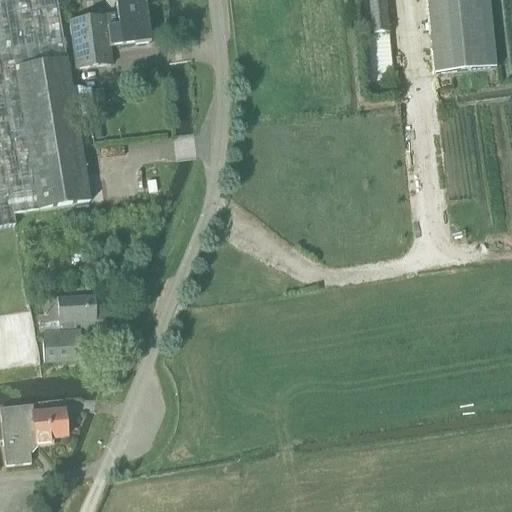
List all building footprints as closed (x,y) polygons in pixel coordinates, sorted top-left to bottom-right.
[(105,19),(69,24),(75,71),(111,67),(109,49),(121,47),(150,43),(144,0),(114,0),(119,27),(106,29),(105,19)] [(371,0),(375,36),(390,35),(386,0),(371,0)] [(428,0),(436,76),(498,70),(491,0),(428,0)] [(38,318),(37,326),(39,326),(39,335),(42,335),(43,365),(81,364),(79,333),(104,332),(104,316),(94,316),(94,299),(42,302),(44,318),(38,318)] [(34,417),(33,409),(0,411),(0,413),(6,469),(31,466),(30,456),(31,456),(37,449),(37,448),(52,446),(51,440),(67,439),(64,414),(34,417)]
